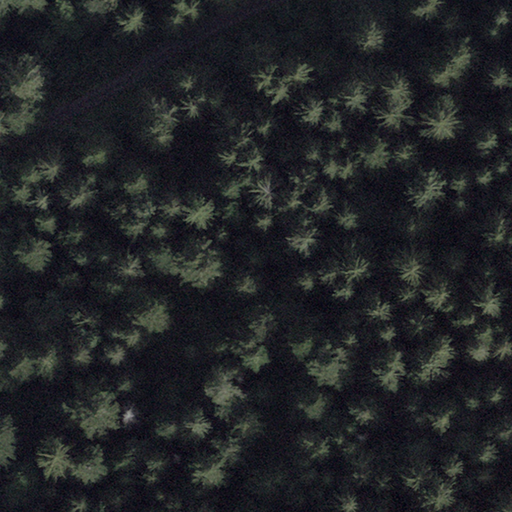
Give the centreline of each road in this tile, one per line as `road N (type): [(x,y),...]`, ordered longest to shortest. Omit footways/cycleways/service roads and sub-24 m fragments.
road 1 (track): [(233,511),(281,441),(307,425),(511,365)]
road 2 (track): [(265,0),(0,141)]
